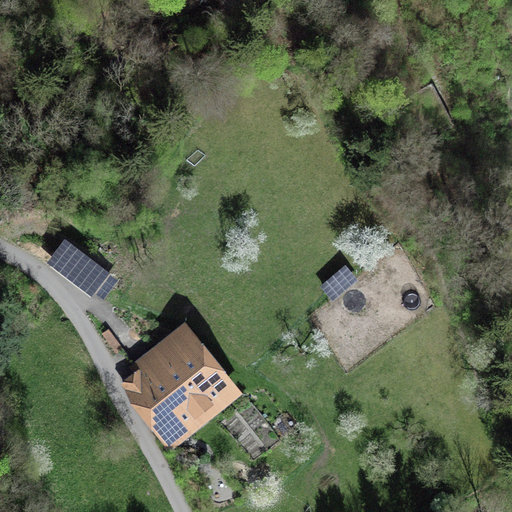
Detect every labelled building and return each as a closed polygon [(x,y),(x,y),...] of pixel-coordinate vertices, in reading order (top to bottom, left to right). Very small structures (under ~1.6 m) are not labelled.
[(427,87),(402,100),(423,141),(448,128),(427,87)] [(56,273),(71,254),(49,236),(34,255),(56,273)] [(322,287),(332,298),(352,282),(342,270),(322,287)] [(95,290),(104,298),(114,285),(105,278),(95,290)] [(167,438),(226,390),(186,340),(139,377),(121,353),(114,358),(130,384),(126,387),(167,438)]
